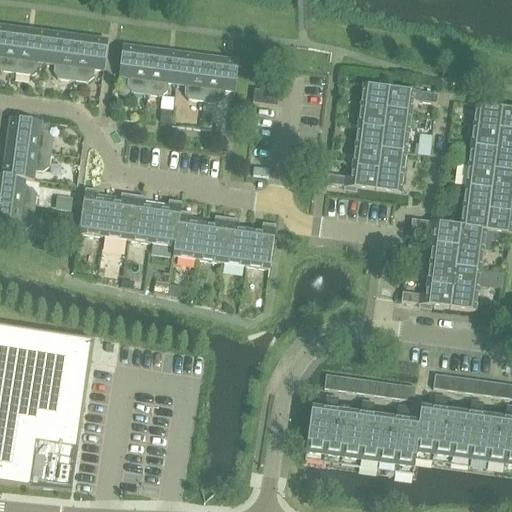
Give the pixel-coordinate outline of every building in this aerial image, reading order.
[(0,27),(0,72),(1,73),(16,75),(22,30),(0,27)] [(46,65),(50,34),(22,30),(16,75),(30,77),(37,72),(38,64),(46,65)] [(58,81),(73,83),(79,37),(50,34),(46,65),(54,66),(54,74),(58,81)] [(73,83),(88,85),(94,80),(95,71),(104,73),(108,41),(79,37),(73,83)] [(146,96),(152,51),(123,48),(119,78),(128,80),(127,87),(131,94),(146,96)] [(177,86),(181,55),(152,51),(146,96),(161,98),(167,93),(169,85),(177,86)] [(189,102),(203,104),(209,59),(181,55),(177,86),(185,87),(184,95),(189,102)] [(203,104),(218,106),(224,101),(226,92),(234,93),(239,63),(209,59),(203,104)] [(357,138),(408,145),(413,104),(419,104),(437,106),(438,96),(417,94),(418,89),(408,88),(408,92),(364,87),(357,138)] [(253,105),(278,108),(280,94),(255,91),(253,105)] [(461,220),(511,226),(511,111),(476,107),(461,220)] [(162,112),(160,124),(169,125),(171,113),(162,112)] [(11,120),(7,147),(52,154),(54,140),(49,134),(40,133),(42,124),(11,120)] [(357,190),(401,196),(408,145),(357,138),(351,180),(346,179),(328,176),(327,186),(348,189),(347,194),(357,195),(357,190)] [(26,180),(25,181),(33,183),(35,173),(44,174),(50,170),(52,154),(7,147),(3,177),(26,180)] [(24,188),(25,181),(26,180),(3,177),(0,176),(0,205),(36,211),(38,196),(33,190),(24,188)] [(79,235),(103,239),(109,199),(98,197),(99,192),(85,191),(79,235)] [(103,239),(127,242),(134,198),(121,196),(121,200),(109,199),(103,239)] [(127,242),(151,246),(157,205),(145,204),(146,200),(134,198),(127,242)] [(57,212),(71,214),(73,202),(59,200),(57,212)] [(179,214),(181,214),(182,205),(169,203),(169,207),(157,205),(151,246),(174,249),(179,214)] [(0,235),(17,238),(19,230),(27,231),(33,226),(36,211),(0,205),(0,235)] [(192,216),(181,214),(179,214),(174,249),(173,258),(197,262),(203,227),(191,225),(192,216)] [(197,262),(221,265),(228,220),(215,218),(214,229),(203,227),(197,262)] [(221,265),(245,269),(250,233),(239,232),(240,222),(228,220),(221,265)] [(474,319),(484,321),(485,311),(476,310),(479,288),(481,273),(486,234),(506,237),(506,241),(511,241),(511,226),(461,220),(461,228),(443,226),(444,221),(434,220),(434,224),(412,221),(411,231),(435,234),(426,298),(421,297),(403,294),(401,303),(420,306),(423,306),(422,311),(432,312),(432,308),(475,313),(474,319)] [(250,233),(245,269),(268,272),(273,237),(275,237),(276,227),(263,225),(262,235),(250,233)] [(499,290),(501,275),(481,273),(479,288),(499,290)] [(154,296),(167,298),(169,288),(169,286),(156,283),(154,296)] [(169,288),(167,298),(179,300),(181,290),(169,288)] [(0,486),(28,490),(71,494),(94,344),(0,329),(0,486)] [(324,392),(413,404),(416,390),(326,377),(324,392)] [(433,392),(511,402),(511,388),(435,377),(433,392)] [(414,469),(416,454),(422,412),(421,411),(419,425),(408,424),(410,410),(398,408),(395,422),(372,419),(374,404),(362,403),(359,417),(336,414),(339,400),(326,398),(324,412),(312,411),(306,454),(414,469)] [(416,454),(511,467),(511,408),(507,408),(505,423),(481,419),(483,404),(471,403),(469,418),(445,415),(448,399),(435,398),(432,413),(422,412),(416,454)]
